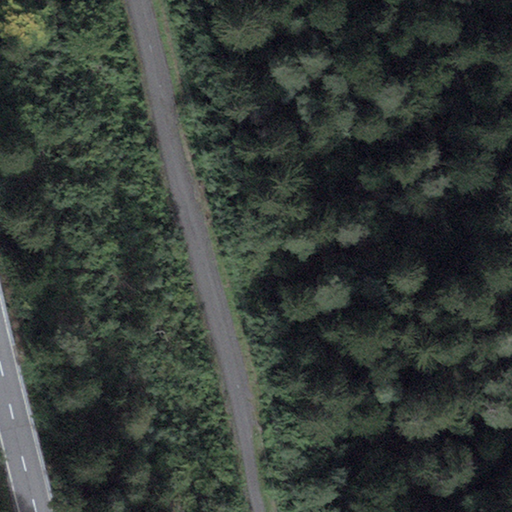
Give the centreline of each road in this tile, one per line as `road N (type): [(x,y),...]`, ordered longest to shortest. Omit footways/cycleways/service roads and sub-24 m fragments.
road 1 (track): [(137,0),(259,511)]
road 2 (primary): [(0,363),(37,511)]
